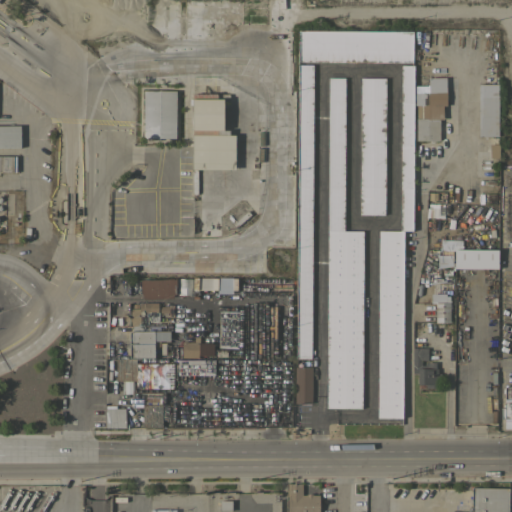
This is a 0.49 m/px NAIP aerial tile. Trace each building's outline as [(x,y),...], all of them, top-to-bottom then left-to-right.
[(412,31),(411,62),(297,61),(297,30),(412,31)] [(310,358),(296,358),(297,64),(312,64),(310,358)] [(412,230),(402,230),(401,417),(377,417),(378,230),(400,231),(400,65),(413,65),(412,230)] [(343,231),(362,231),(361,408),(325,407),(328,77),(344,77),(343,231)] [(384,214),(359,214),(360,77),(384,78),(384,214)] [(445,77),(445,105),(442,105),(442,118),(438,118),(438,140),(415,140),(415,104),(414,104),(413,86),(428,86),(428,77),(445,77)] [(497,136),(477,136),(477,83),(497,83),(497,136)] [(142,90),(175,90),(175,138),(142,137),(142,90)] [(192,169),(191,94),(216,94),(216,98),(222,98),(222,129),(228,129),(228,135),(234,135),(234,169),(192,169)] [(0,125),(19,125),(20,147),(0,147),(0,125)] [(488,144),(497,143),(498,157),(489,157),(488,144)] [(0,156),(15,156),(15,171),(0,171),(0,156)] [(425,199),(428,199),(428,192),(436,192),(436,191),(444,191),(443,204),(448,204),(448,215),(445,215),(445,219),(433,218),(433,223),(425,223),(426,218),(424,218),(425,199)] [(488,249),(488,244),(494,244),(494,249),(497,249),(497,268),(453,268),(453,248),(488,249)] [(436,270),(451,270),(452,255),(436,255),(436,270)] [(197,277),(197,276),(212,276),(212,277),(216,277),(216,289),(211,289),(211,288),(197,288),(197,289),(196,289),(196,297),(191,297),(191,286),(192,286),(192,277),(197,277)] [(175,278),(175,293),(172,294),(172,298),(141,298),(139,279),(175,278)] [(449,322),(434,322),(434,302),(442,302),(442,295),(448,295),(448,301),(449,301),(449,322)] [(157,302),(157,319),(147,319),(147,325),(145,325),(145,330),(137,330),(137,325),(128,325),(128,320),(123,320),(123,314),(128,314),(128,308),(138,308),(138,302),(157,302)] [(218,320),(216,320),(216,318),(218,318),(218,310),(238,311),(237,348),(217,347),(218,320)] [(158,345),(158,347),(156,347),(156,346),(153,346),(153,358),(137,358),(128,358),(128,331),(169,331),(169,340),(159,340),(159,345),(158,345)] [(198,341),(198,342),(212,342),(212,349),(226,349),(226,355),(198,355),(198,357),(181,357),(181,341),(198,341)] [(427,347),(427,360),(420,360),(420,365),(430,365),(430,366),(435,366),(435,368),(437,368),(437,372),(440,372),(440,378),(436,378),(436,387),(425,387),(425,384),(417,384),(417,372),(411,372),(411,347),(427,347)] [(135,387),(135,380),(133,380),(133,393),(122,393),(122,380),(115,380),(115,358),(128,358),(137,358),(137,363),(172,363),(172,388),(135,387)] [(213,359),(213,374),(177,374),(177,359),(213,359)] [(311,402),(294,402),(294,366),(311,366),(311,402)] [(511,428),(503,428),(503,418),(500,418),(500,407),(503,407),(503,398),(504,398),(504,386),(511,386),(511,428)] [(142,404),(145,404),(145,395),(160,395),(160,403),(166,403),(166,425),(161,425),(161,426),(142,426),(142,404)] [(124,427),(104,427),(104,408),(124,408),(124,427)] [(286,511),(286,483),(301,483),(301,495),(318,494),(318,511),(286,511)] [(507,511),(470,511),(471,487),(508,487),(507,511)]
